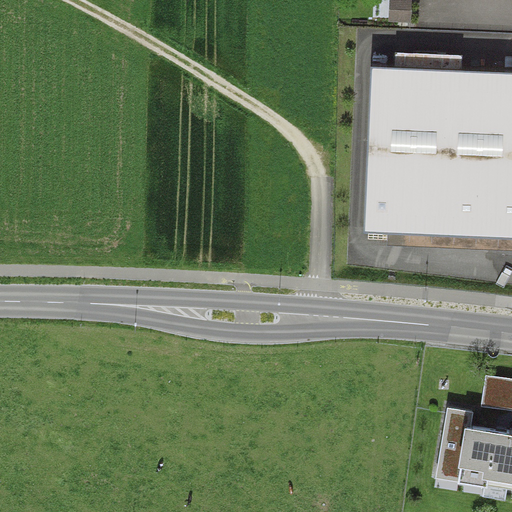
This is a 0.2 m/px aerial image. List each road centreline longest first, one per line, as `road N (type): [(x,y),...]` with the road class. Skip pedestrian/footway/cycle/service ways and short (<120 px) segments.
road 1 (track): [(76,0),(304,140),(320,185),(316,331)]
road 2 (secondary): [(52,302),(240,333),(471,328)]
road 3 (secondary): [(471,328),(242,298),(52,302)]
